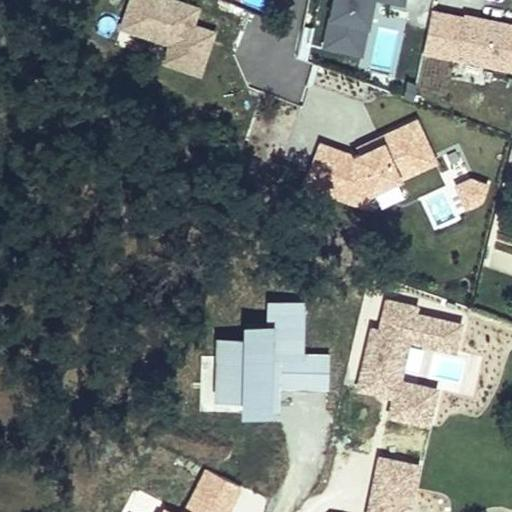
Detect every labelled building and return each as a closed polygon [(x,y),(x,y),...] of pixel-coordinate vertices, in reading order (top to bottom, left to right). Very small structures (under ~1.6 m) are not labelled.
[(195,9),(170,0),(130,0),(122,27),(170,43),(165,61),(199,72),(211,33),(190,26),(195,9)] [(401,0),(332,0),(323,46),(362,53),(371,0),(387,0),(401,3),(401,0)] [(511,29),(430,12),(423,50),(511,68),(511,29)] [(312,59),(315,34),(301,33),(298,57),(312,59)] [(416,120),(359,146),(361,153),(354,156),(320,144),(307,184),(365,206),(372,191),(434,162),(416,120)] [(486,185),(470,181),(457,185),(467,206),(479,202),(486,185)] [(442,194),(424,201),(435,226),(453,219),(442,194)] [(422,307),(386,297),(377,331),(372,329),(355,394),(393,404),(389,419),(428,429),(438,391),(403,382),(412,347),(455,358),(464,324),(421,313),(422,307)] [(244,341),(216,341),(215,402),(242,403),(242,421),(279,422),(279,391),(329,392),(330,355),(304,355),(305,305),(269,304),(269,329),(244,329),(244,341)] [(410,511),(422,459),(380,450),(365,511),(410,511)] [(226,511),(238,488),(205,472),(185,511),(177,511),(164,506),(161,511),(226,511)]
